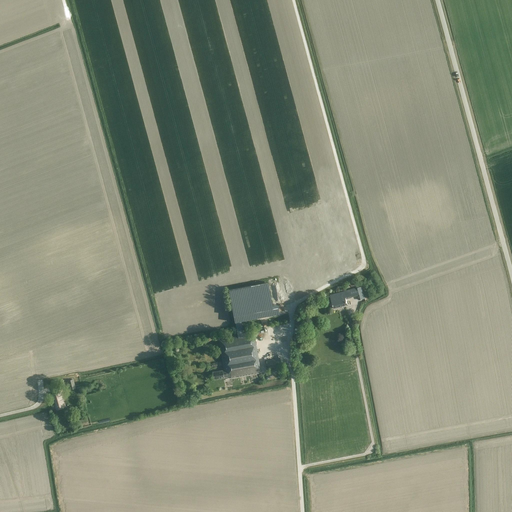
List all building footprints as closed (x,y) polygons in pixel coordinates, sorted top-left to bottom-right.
[(251,286),(229,290),(233,315),(240,314),(255,311),(251,286)] [(361,287),(355,288),(357,295),(358,300),(364,298),(361,287)] [(344,291),(330,295),(333,308),(347,305),(347,304),(346,299),(346,298),(351,297),(350,293),(350,290),(344,291)] [(253,331),(243,333),(240,314),(233,315),(237,334),(218,337),(224,370),(213,372),(212,372),(214,379),(224,378),(223,377),(231,376),(231,378),(261,372),(253,331)] [(266,360),(267,369),(281,366),(280,358),(266,360)] [(67,380),(69,390),(75,388),(73,379),(67,380)] [(63,403),(60,392),(52,394),(56,410),(63,408),(62,403),(63,403)]
